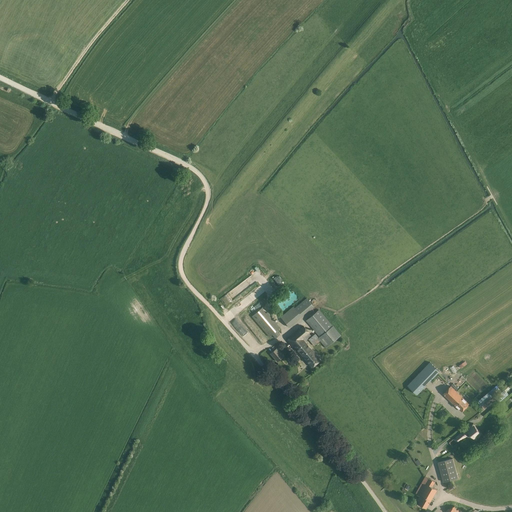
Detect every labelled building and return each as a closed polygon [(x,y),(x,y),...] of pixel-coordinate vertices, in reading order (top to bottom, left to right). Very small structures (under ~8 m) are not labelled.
[(307,298),(295,308),(301,316),(313,306),(307,298)] [(269,337),(280,327),(263,307),(252,316),(269,337)] [(294,307),(281,317),(289,327),(301,316),(295,308),(295,307),(294,307)] [(321,340),(326,347),(341,335),(333,326),(319,309),(306,320),(320,337),(318,338),(315,334),(308,339),(314,346),(321,340)] [(293,346),(311,367),(320,360),(305,342),(308,339),(308,338),(311,335),(309,333),(303,326),(287,340),(292,347),(293,346)] [(283,356),(276,348),(271,354),(277,361),(283,356)] [(430,362),(410,383),(419,392),(426,385),(425,384),(429,381),(440,371),(430,362)] [(451,386),(443,394),(461,411),(469,403),(459,394),(451,386)] [(489,392),(476,403),(480,407),(493,397),(489,392)] [(456,438),(459,442),(468,435),(469,436),(470,436),(471,436),(475,440),(482,434),(473,424),(456,438)] [(453,458),(438,462),(444,482),(458,478),(453,458)] [(419,504),(426,508),(437,489),(432,487),(435,481),(426,476),(416,493),(423,498),(419,504)]
